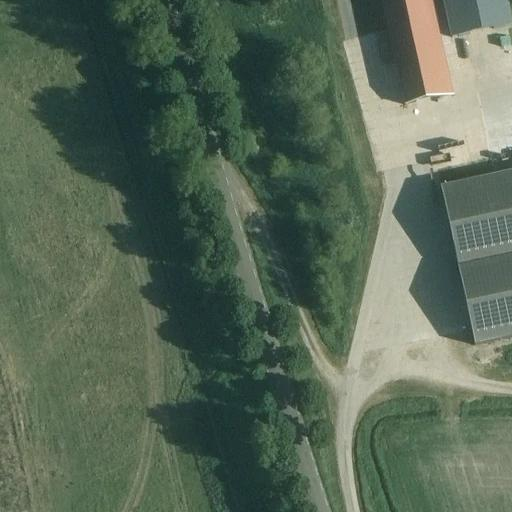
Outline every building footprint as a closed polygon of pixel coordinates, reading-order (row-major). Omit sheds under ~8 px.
[(431,0),(382,0),(406,104),(453,94),(431,0)] [(511,23),(506,0),(444,0),(452,36),(511,23)] [(382,65),(380,88),(395,89),(397,66),(382,65)] [(511,103),(498,107),(509,154),(511,153),(511,103)] [(511,338),(511,173),(445,188),(479,345),(511,338)]
